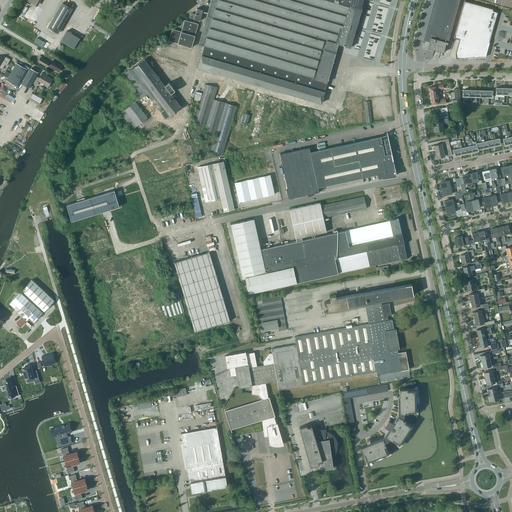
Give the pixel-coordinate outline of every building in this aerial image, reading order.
[(212,0),(211,1),(199,44),(204,46),(198,67),(321,103),(338,44),(350,47),(355,31),(357,31),(357,29),(358,30),(359,27),(358,27),(359,25),(356,24),(361,8),(360,8),(362,0),(212,0)] [(437,51),(440,51),(443,52),(446,44),(447,45),(459,0),(436,0),(426,39),(430,40),(428,48),(437,51)] [(455,53),(456,59),(483,57),(485,49),(487,50),(488,46),(489,42),(497,12),(493,11),(493,9),(464,1),(454,37),(459,39),(455,53)] [(48,27),(58,33),(72,9),(62,3),(48,27)] [(189,18),(199,21),(203,10),(197,9),(195,14),(191,13),(190,14),(189,18)] [(181,31),(172,29),(169,41),(191,47),(198,24),(184,20),(181,31)] [(74,48),(80,38),(65,30),(60,41),(74,48)] [(7,66),(10,59),(4,56),(2,59),(0,58),(0,67),(2,69),(5,65),(7,66)] [(38,62),(47,67),(49,62),(41,58),(38,62)] [(181,106),(171,93),(175,90),(169,82),(165,85),(152,68),(154,66),(150,62),(148,63),(144,59),(132,68),(129,70),(144,90),(151,99),(154,103),(157,101),(164,109),(161,112),(165,118),(168,116),(169,116),(181,106)] [(62,66),(63,63),(58,61),(57,63),(52,61),(49,66),(59,71),(62,66)] [(17,86),(27,69),(16,63),(6,80),(17,86)] [(29,88),(32,82),(36,76),(38,72),(31,68),(22,84),(29,88)] [(48,86),(52,79),(46,76),(47,75),(42,72),(39,78),(36,76),(32,82),(37,85),(39,81),(48,86)] [(429,87),(431,96),(437,95),(436,89),(443,88),(443,84),(440,84),(435,85),(435,86),(429,87)] [(222,155),(237,106),(214,99),(217,88),(205,85),(194,122),(206,125),(204,131),(215,135),(210,151),(222,155)] [(39,104),(42,99),(32,93),(29,98),(39,104)] [(438,100),(437,95),(431,96),(432,104),(438,103),(438,104),(445,103),(445,99),(440,99),(438,100)] [(460,96),(455,97),(455,100),(452,100),(452,105),(461,104),(460,96)] [(133,129),(147,118),(135,102),(120,113),(133,129)] [(447,111),(440,112),(436,113),(436,117),(437,116),(437,121),(434,121),(434,126),(434,130),(435,130),(435,131),(443,130),(442,124),(449,123),(447,111)] [(241,121),(247,123),(249,115),(243,113),(241,121)] [(493,137),(493,140),(495,146),(500,144),(499,138),(495,139),(494,133),(492,134),(493,137)] [(394,171),(395,171),(388,137),(381,139),(381,137),(310,152),(309,147),(280,154),(289,198),(319,192),(318,187),(377,174),(378,179),(382,178),(382,179),(392,176),(392,174),(392,172),(394,171)] [(472,140),(470,140),(472,152),(478,151),(478,149),(477,144),(473,145),(472,140)] [(447,149),(450,148),(449,142),(446,143),(447,146),(443,147),(444,148),(443,148),(442,143),(434,145),(435,152),(447,149)] [(461,154),(466,153),(465,147),(462,148),(460,142),(458,143),(461,154)] [(450,149),(450,148),(447,149),(435,152),(436,158),(444,156),(443,152),(444,151),(444,152),(448,152),(449,156),(452,155),(450,149)] [(224,212),(234,209),(223,161),(197,167),(205,201),(221,198),(224,212)] [(509,174),(508,166),(501,167),(503,175),(507,174),(509,181),(511,180),(510,176),(509,174)] [(489,170),(490,178),(491,180),(492,184),(494,184),(493,180),(494,180),(493,177),(497,177),(495,169),(489,170)] [(482,171),(484,179),(490,178),(489,170),(482,171)] [(470,173),(472,182),(478,181),(476,172),(470,173)] [(271,173),(260,176),(264,196),(276,193),(271,173)] [(473,189),(472,184),(472,182),(470,173),(463,175),(465,184),(469,183),(470,185),(471,189),(473,189)] [(260,176),(248,179),(252,198),(264,196),(260,176)] [(248,179),(236,182),(241,201),(252,198),(248,179)] [(449,180),(440,182),(442,189),(450,187),(452,186),(456,185),(456,183),(452,184),(450,184),(449,180)] [(450,187),(442,189),(443,195),(452,193),(451,189),(450,187)] [(502,202),(508,200),(506,188),(503,189),(504,193),(500,194),(502,202)] [(67,205),(71,221),(119,206),(114,190),(86,199),(85,197),(77,199),(78,201),(67,205)] [(484,207),(491,205),(488,192),(486,193),(487,197),(483,198),(484,207)] [(490,192),(488,192),(491,205),(497,204),(495,195),(491,196),(490,192)] [(478,199),(474,200),(473,197),(472,193),(470,194),(471,199),(473,209),(480,208),(478,199)] [(473,209),(471,199),(470,194),(468,194),(470,201),(465,202),(467,210),(473,209)] [(323,218),(366,208),(364,196),(320,206),(319,203),(289,210),(296,241),(260,249),(254,219),(230,224),(242,278),(245,277),(248,293),(400,260),(407,258),(404,244),(402,233),(401,233),(398,219),(391,220),(303,240),(302,240),(301,238),(326,233),(323,218)] [(444,201),(446,207),(454,205),(453,203),(452,199),(444,201)] [(198,202),(193,203),(196,218),(201,217),(198,202)] [(455,205),(454,205),(446,207),(447,214),(455,212),(454,208),(460,206),(460,204),(455,205)] [(508,225),(502,226),(504,235),(510,233),(508,225)] [(504,235),(502,226),(496,228),(498,236),(504,235)] [(498,240),(498,236),(496,228),(490,229),(492,237),(495,237),(496,240),(497,240),(498,240)] [(478,232),(480,240),(480,243),(481,244),(483,243),(482,240),(486,239),(484,231),(478,232)] [(480,243),(480,240),(478,232),(469,234),(471,240),(473,239),(474,242),(477,241),(478,243),(480,243)] [(462,239),(461,236),(454,237),(456,246),(463,245),(464,247),(466,247),(466,245),(469,244),(467,237),(464,237),(464,238),(462,239)] [(468,253),(460,255),(462,262),(470,261),(469,257),(474,255),(474,253),(473,250),(473,249),(467,250),(468,253)] [(174,262),(195,331),(229,321),(209,252),(174,262)] [(470,266),(463,267),(465,276),(472,274),(471,270),(480,268),(479,263),(479,261),(476,262),(471,263),(471,266),(470,266)] [(476,279),(478,279),(477,276),(469,277),(470,280),(466,281),(468,290),(474,288),(473,283),(476,283),(476,279)] [(32,279),(22,290),(44,311),(54,300),(32,279)] [(236,375),(236,376),(238,388),(252,386),(252,387),(251,394),(258,395),(261,399),(262,399),(225,411),(232,432),(231,430),(259,421),(262,420),(264,432),(267,432),(269,444),(283,443),(283,444),(269,397),(268,397),(267,391),(265,383),(277,381),(278,389),(349,376),(377,371),(377,375),(409,369),(406,351),(398,352),(397,349),(399,349),(396,328),(394,329),(392,319),(389,320),(388,316),(392,315),(390,303),(381,304),(381,300),(413,295),(411,284),(370,291),(370,288),(366,289),(366,292),(336,297),(335,295),(329,296),(330,301),(324,302),(325,311),(364,304),(368,323),(351,326),(351,324),(346,325),(346,327),(294,337),(296,344),(271,348),(272,353),(268,353),(262,362),(263,365),(256,366),(256,363),(254,352),(246,353),(246,351),(224,355),(226,368),(229,367),(230,376),(236,375)] [(19,292),(11,301),(20,309),(34,322),(42,313),(28,300),(19,292)] [(257,298),(261,323),(262,330),(278,328),(279,331),(287,329),(280,294),(257,298)] [(470,300),(472,307),(480,305),(479,300),(481,300),(481,298),(470,300)] [(184,312),(180,300),(162,306),(165,318),(184,312)] [(0,326),(0,327),(0,326),(0,324),(8,316),(0,307),(0,326)] [(473,312),(474,318),(487,315),(487,313),(482,314),(481,310),(473,312)] [(487,315),(474,318),(475,325),(484,323),(483,319),(488,318),(487,315)] [(22,317),(16,323),(20,327),(26,320),(22,317)] [(477,329),(478,337),(489,335),(489,334),(487,335),(487,333),(485,333),(484,328),(477,329)] [(490,345),(490,344),(496,343),(495,340),(490,341),(489,335),(478,337),(481,347),(490,345)] [(53,354),(42,357),(44,365),(50,364),(51,365),(56,364),(53,354)] [(493,359),(482,361),(483,367),(491,366),(490,362),(494,361),(493,359)] [(25,367),(23,368),(26,379),(33,377),(35,383),(39,382),(37,372),(32,373),(30,366),(29,364),(25,365),(25,367)] [(487,384),(495,382),(494,379),(498,378),(497,375),(496,376),(485,378),(487,384)] [(11,380),(4,382),(8,396),(14,394),(15,397),(19,396),(16,386),(13,387),(11,380)] [(413,386),(416,386),(415,381),(404,385),(404,388),(399,388),(400,412),(404,412),(404,415),(404,416),(402,418),(399,416),(393,424),(389,421),(386,425),(395,431),(394,432),(390,429),(386,436),(389,438),(388,440),(387,441),(385,442),(383,438),(361,447),(367,462),(389,453),(388,451),(390,450),(391,452),(394,451),(396,449),(398,447),(396,446),(397,444),(399,445),(413,425),(411,424),(412,422),(414,423),(415,420),(416,417),(416,414),(414,415),(414,412),(416,412),(416,388),(413,388),(413,386)] [(487,389),(489,395),(497,394),(501,393),(500,390),(497,391),(496,387),(487,389)] [(175,397),(186,395),(185,388),(179,389),(179,392),(174,393),(175,397)] [(342,392),(343,399),(350,398),(351,398),(350,391),(342,392)] [(195,405),(196,410),(198,409),(198,411),(201,410),(201,409),(211,407),(210,403),(195,405)] [(65,437),(64,433),(71,431),(68,423),(64,424),(62,425),(54,427),(57,440),(61,439),(63,445),(72,443),(70,436),(65,437)] [(319,462),(324,462),(325,469),(333,468),(332,457),(334,455),(336,452),(337,449),(337,445),(337,442),(336,439),(334,436),(332,434),(329,432),(325,431),(325,429),(321,429),(317,429),(313,430),(311,425),(307,427),(307,425),(299,427),(310,466),(319,464),(319,462)] [(181,433),(192,493),(228,487),(217,427),(181,433)] [(67,447),(61,449),(62,453),(63,452),(65,461),(78,457),(76,451),(69,454),(68,451),(67,447)] [(78,457),(65,461),(68,469),(67,470),(68,474),(75,472),(73,468),(72,465),(80,463),(78,457)] [(75,474),(69,476),(70,480),(71,479),(73,488),(86,484),(84,478),(77,480),(76,478),(75,474)] [(86,484),(73,488),(76,496),(75,497),(76,500),(82,498),(81,495),(80,492),(88,490),(86,484)] [(83,501),(76,503),(78,506),(79,506),(80,511),(90,511),(94,511),(92,505),(85,507),(84,505),(83,501)]
